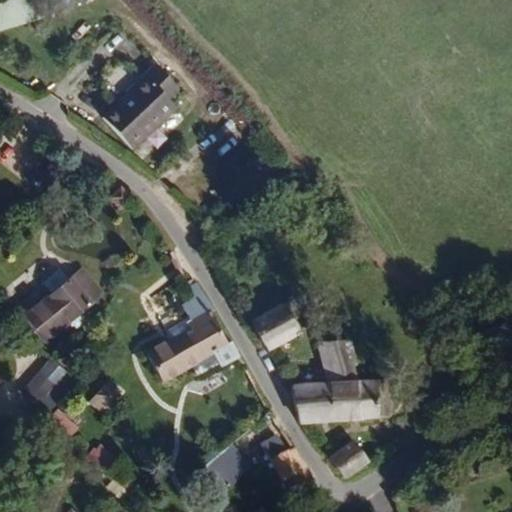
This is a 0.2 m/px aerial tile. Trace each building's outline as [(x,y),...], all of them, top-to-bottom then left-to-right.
[(24,0),(2,0),(3,16),(0,16),(0,24),(25,23),(24,0)] [(167,104),(180,92),(156,66),(142,79),(143,82),(102,119),(132,153),(175,113),(167,104)] [(46,299),(21,324),(45,348),(91,305),(66,281),(64,283),(54,274),(38,290),(46,299)] [(299,333),(285,309),(253,327),(266,352),(299,333)] [(164,387),(220,353),(204,327),(148,361),(164,387)] [(356,367),(354,347),(352,345),(320,346),(319,370),(356,367)] [(102,380),(86,404),(104,416),(120,393),(102,380)] [(379,420),(376,386),(295,390),(302,423),(379,420)] [(302,462),(290,442),(272,453),(280,470),(290,466),(302,462)] [(366,461),(355,444),(331,462),(343,477),(366,461)] [(231,483),(206,461),(195,470),(224,496),(231,483)] [(296,479),(290,466),(280,470),(285,483),(296,479)] [(213,511),(231,511),(221,503),(213,511)]
